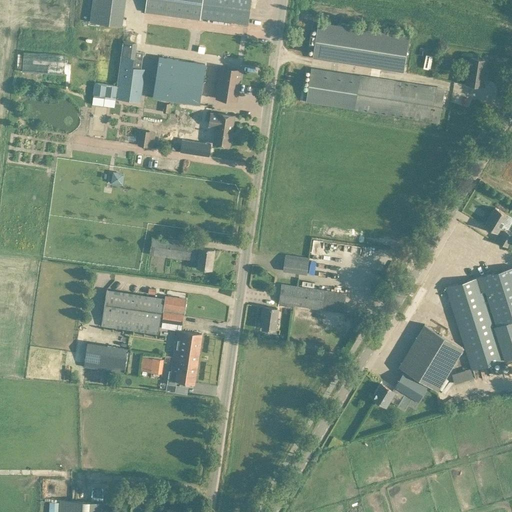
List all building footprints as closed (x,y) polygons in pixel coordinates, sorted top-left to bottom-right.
[(93,0),(90,22),(103,24),(116,25),(119,0),(93,0)] [(147,0),(146,11),(193,17),(247,25),(250,0),(147,0)] [(316,33),(311,32),(309,46),(314,46),(312,58),(403,72),(409,36),(318,22),(316,33)] [(85,61),(83,70),(96,72),(95,82),(118,86),(116,95),(116,98),(140,101),(144,69),(132,67),(134,58),(122,56),(123,50),(137,52),(140,29),(116,25),(103,24),(97,63),(85,61)] [(207,51),(206,55),(238,59),(241,36),(142,24),(140,44),(207,51)] [(23,51),(21,72),(64,75),(65,55),(23,51)] [(470,57),(467,74),(466,84),(484,87),(486,73),(485,72),(487,59),(470,57)] [(158,58),(152,99),(199,105),(204,64),(169,60),(158,58)] [(221,67),(216,98),(236,101),(241,70),(221,67)] [(306,102),(354,109),(439,123),(444,89),(359,75),(311,68),(306,102)] [(95,82),(93,92),(116,95),(118,86),(95,82)] [(211,113),(209,123),(209,125),(216,126),(213,144),(229,146),(234,116),(218,113),(218,114),(211,113)] [(148,147),(149,135),(139,133),(138,145),(148,147)] [(182,142),(181,151),(209,155),(210,143),(193,141),(192,144),(182,142)] [(484,226),(493,231),(497,233),(498,232),(501,234),(497,241),(507,247),(511,238),(511,234),(504,230),(503,230),(500,228),(508,215),(495,208),(484,226)] [(189,259),(192,242),(152,237),(149,254),(189,259)] [(197,267),(200,268),(210,269),(212,258),(213,258),(214,250),(200,248),(197,267)] [(283,270),(293,272),(307,274),(309,258),(285,255),(283,270)] [(511,267),(446,286),(449,296),(470,370),(511,357),(511,267)] [(278,303),(343,312),(346,294),(281,284),(278,303)] [(163,297),(106,289),(101,325),(158,334),(163,301),(163,297)] [(163,311),(162,321),(178,324),(173,357),(198,361),(202,333),(181,330),(184,315),(186,299),(165,296),(163,311)] [(262,328),(272,329),(275,329),(278,309),(263,307),(262,316),(264,316),(262,328)] [(464,348),(424,324),(398,367),(438,390),(464,348)] [(109,346),(106,370),(124,373),(127,348),(109,346)] [(143,357),(141,370),(151,372),(151,368),(162,369),(163,359),(162,359),(143,357)] [(169,370),(167,384),(176,385),(176,384),(177,381),(184,382),(194,384),(198,361),(173,357),(171,369),(171,371),(169,370)] [(452,374),(454,383),(472,378),(469,369),(452,374)] [(427,386),(412,377),(403,372),(394,387),(418,401),(427,386)] [(175,391),(187,394),(189,386),(177,384),(175,391)] [(373,399),(381,404),(385,406),(389,400),(398,405),(401,400),(404,402),(403,405),(406,407),(408,403),(414,407),(418,401),(394,387),(392,390),(382,384),(373,399)] [(109,511),(111,502),(60,499),(58,511),(109,511)]
